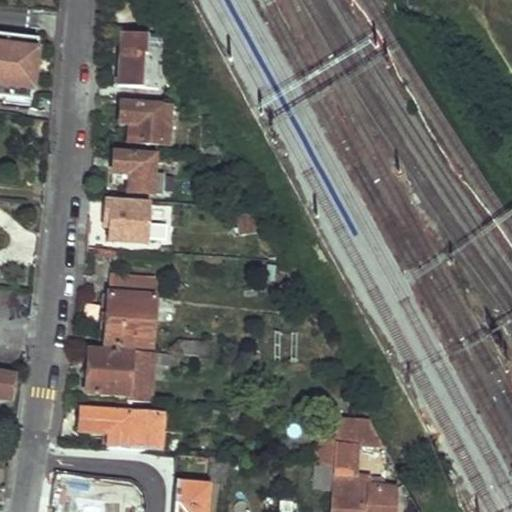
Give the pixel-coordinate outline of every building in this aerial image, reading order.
[(0,96),(30,100),(37,39),(0,34),(0,96)] [(123,34),(119,85),(158,88),(161,47),(158,47),(158,40),(157,37),(123,34)] [(170,90),(169,103),(173,103),(201,106),(175,56),(164,62),(179,91),(170,90)] [(140,142),(161,144),(163,105),(122,102),(121,123),(141,124),(140,142)] [(163,105),(161,144),(171,144),(173,103),(169,103),(163,102),(163,105)] [(130,175),(129,193),(163,195),(164,174),(155,173),(157,156),(116,153),(114,173),(130,175)] [(111,220),(110,241),(146,244),(149,204),(106,202),(105,219),(111,220)] [(217,214),(197,211),(195,228),(215,230),(217,214)] [(149,224),(150,244),(166,244),(166,223),(149,224)] [(135,256),(96,253),(93,275),(133,279),(135,256)] [(109,294),(105,343),(151,347),(154,298),(109,294)] [(180,340),(179,354),(202,355),(203,343),(180,340)] [(90,350),(86,392),(133,397),(134,386),(129,385),(131,353),(90,350)] [(153,351),(153,362),(178,364),(179,354),(153,351)] [(0,401),(10,403),(14,377),(0,374),(0,401)] [(109,434),(108,448),(158,452),(161,416),(81,410),(79,431),(109,434)] [(317,414),(316,465),(332,466),(335,467),(336,419),(317,414)] [(335,467),(356,468),(358,445),(384,446),(370,421),(336,419),(335,467)] [(213,457),(211,483),(228,484),(230,459),(213,457)] [(316,465),(314,465),(312,491),(331,492),(332,466),(316,465)] [(332,493),(368,495),(368,486),(369,475),(356,474),(356,468),(335,467),(332,466),(331,492),(331,493),(332,493)] [(51,511),(109,511),(115,486),(58,476),(51,511)] [(176,485),(173,511),(205,511),(207,488),(176,485)] [(368,495),(332,493),(331,511),(394,511),(396,487),(368,486),(368,495)]
